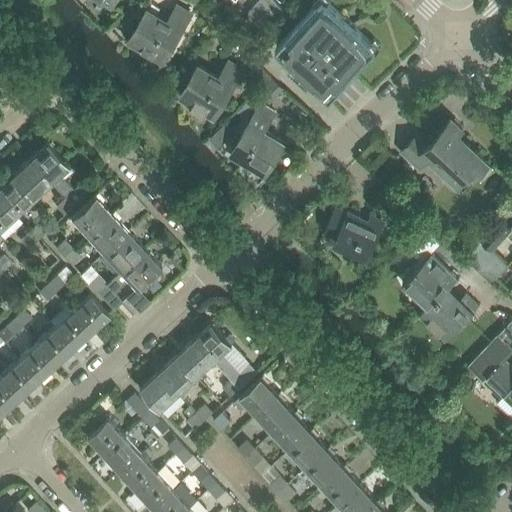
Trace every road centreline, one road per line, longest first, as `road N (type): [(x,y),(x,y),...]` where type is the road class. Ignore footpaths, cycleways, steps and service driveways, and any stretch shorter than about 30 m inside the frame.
road 1 (residential): [(444,511),(224,260)]
road 2 (residential): [(224,260),(458,34)]
road 3 (residential): [(17,446),(224,260)]
road 4 (residential): [(224,260),(52,74)]
